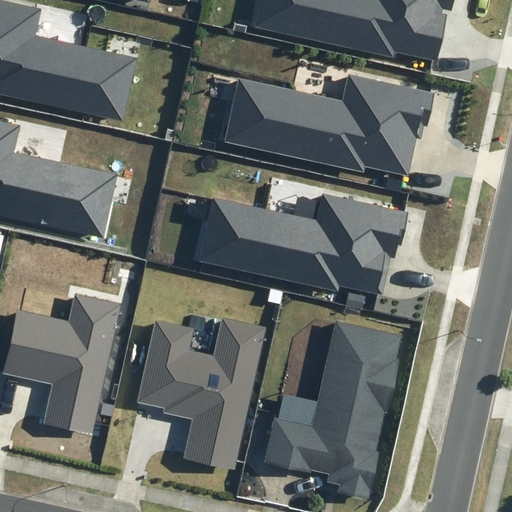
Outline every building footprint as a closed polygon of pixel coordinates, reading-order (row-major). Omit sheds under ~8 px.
[(0,0),(0,94),(123,122),(137,58),(35,36),(41,9),(0,0)] [(260,0),(254,27),(393,56),(394,51),(437,60),(447,14),(442,12),(443,9),(452,11),(454,0),(260,0)] [(225,141),(364,172),(365,167),(408,176),(416,137),(421,138),(424,125),(427,126),(434,93),(348,74),(342,100),(239,78),(225,141)] [(0,212),(104,237),(119,175),(15,151),(22,124),(0,119),(0,212)] [(339,284),(382,294),(390,257),(394,258),(397,245),(401,245),(408,211),(323,193),(317,219),(213,197),(199,260),(338,291),(339,284)] [(88,436),(117,305),(70,295),(64,322),(13,311),(0,368),(0,374),(48,386),(39,425),(88,436)] [(229,472),(262,328),(217,318),(208,357),(185,352),(190,329),(150,320),(131,404),(159,410),(158,415),(187,421),(178,460),(229,472)] [(396,337),(330,322),(306,429),(268,420),(258,466),(304,476),(305,472),(323,476),(321,484),(333,487),(331,496),(361,502),(363,491),(365,491),(374,450),(371,449),(379,413),(382,414),(394,360),(391,360),(396,337)]
